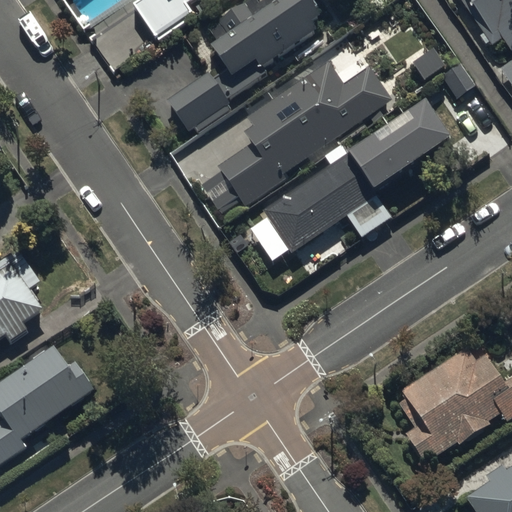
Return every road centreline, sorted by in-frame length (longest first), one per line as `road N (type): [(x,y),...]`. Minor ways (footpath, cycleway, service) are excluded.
road 1 (residential): [(0,27),(252,398)]
road 2 (residential): [(252,398),(511,223)]
road 3 (residential): [(85,511),(252,398)]
road 4 (residential): [(252,398),(328,511)]
